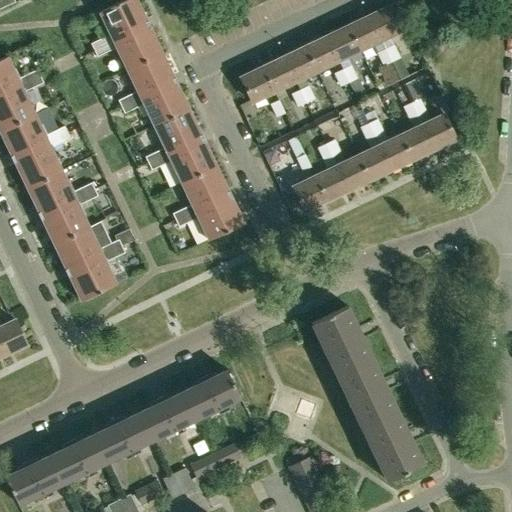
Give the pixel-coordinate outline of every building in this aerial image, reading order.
[(122,0),(99,11),(109,33),(113,40),(148,23),(146,18),(137,0),(122,0)] [(369,15),(381,39),(403,29),(391,4),(369,15)] [(360,50),(381,39),(369,15),(348,25),(360,50)] [(109,33),(100,38),(106,52),(116,47),(126,69),(162,52),(151,28),(148,23),(113,40),(109,33)] [(348,25),(333,32),(329,34),(326,35),(338,60),(346,56),(360,50),(348,25)] [(317,70),(338,60),(326,35),(305,46),(317,70)] [(91,42),(98,56),(106,52),(100,38),(91,42)] [(386,48),(392,61),(400,57),(394,44),(386,48)] [(295,81),(317,70),(305,46),(283,56),(295,81)] [(383,65),(392,61),(386,48),(377,52),(383,65)] [(162,52),(126,69),(137,90),(140,97),(175,80),(173,75),(162,52)] [(7,56),(0,58),(0,94),(21,85),(24,92),(34,87),(27,73),(17,77),(7,56)] [(274,91),(295,81),(283,56),(262,67),(274,91)] [(357,77),(351,65),(343,69),(349,81),(357,77)] [(252,102),(274,91),(262,67),(240,77),(252,102)] [(42,83),(36,69),(27,73),(34,87),(42,83)] [(340,85),(349,81),(343,69),(334,73),(340,85)] [(137,90),(127,95),(134,109),(143,104),(154,125),(189,108),(178,85),(176,81),(175,80),(140,97),(137,90)] [(406,90),(415,85),(412,80),(403,84),(406,90)] [(21,85),(0,94),(0,129),(35,113),(24,92),(21,85)] [(299,89),(305,102),(314,98),(308,85),(299,89)] [(362,86),(353,90),(357,98),(366,94),(362,86)] [(297,106),(305,102),(299,89),(291,93),(297,106)] [(134,109),(127,95),(119,99),(125,112),(125,113),(134,109)] [(419,97),(411,101),(417,114),(426,110),(419,97)] [(277,100),(269,104),(275,117),(283,113),(277,100)] [(409,118),(417,114),(411,101),(403,105),(409,118)] [(189,108),(154,125),(164,147),(167,154),(203,137),(200,131),(189,108)] [(35,113),(0,129),(0,131),(10,154),(13,158),(48,141),(52,148),(61,144),(54,130),(45,134),(35,113)] [(444,113),(443,114),(430,120),(422,124),(434,149),(438,147),(441,145),(456,138),(444,113)] [(368,122),(374,135),(382,131),(376,118),(368,122)] [(366,139),(374,135),(368,122),(360,126),(366,139)] [(413,159),(434,149),(422,124),(401,134),(413,159)] [(54,130),(61,144),(70,140),(63,126),(63,125),(54,130)] [(391,169),(413,159),(401,134),(379,144),(391,169)] [(164,147),(154,151),(161,165),(171,161),(181,182),(216,165),(205,141),(203,137),(167,154),(164,147)] [(325,143),(331,155),(339,152),(333,139),(325,143)] [(48,141),(13,158),(15,164),(16,165),(26,186),(62,169),(52,148),(48,141)] [(331,155),(325,143),(317,147),(323,159),(331,155)] [(369,180),(391,169),(379,144),(357,155),(369,180)] [(153,169),(161,165),(154,151),(146,155),(152,169),(153,169)] [(302,170),(310,166),(304,153),(296,157),(302,170)] [(348,190),(369,180),(357,155),(336,165),(348,190)] [(216,165),(181,182),(191,203),(194,210),(230,193),(227,188),(216,165)] [(328,169),(314,175),(326,200),(341,193),(344,192),(348,190),(336,165),(328,169)] [(62,169),(26,186),(38,210),(40,215),(75,198),(79,205),(88,200),(81,186),(72,191),(62,169)] [(306,179),(293,185),(293,186),(305,211),(318,204),(321,203),(326,200),(314,175),(306,179)] [(81,186),(88,200),(97,196),(90,183),(90,182),(81,186)] [(191,203),(182,208),(188,222),(198,217),(208,239),(244,222),(232,198),(230,193),(194,210),(191,203)] [(75,198),(40,215),(43,220),(53,243),(89,226),(79,205),(75,198)] [(173,212),(180,225),(180,226),(188,222),(182,208),(173,212)] [(89,226),(53,243),(65,267),(67,272),(103,255),(106,261),(115,257),(109,243),(99,247),(89,226)] [(124,253),(117,239),(109,243),(115,257),(124,253)] [(103,255),(67,272),(70,277),(81,300),(117,283),(116,283),(106,261),(103,255)] [(347,305),(312,322),(337,375),(373,358),(347,305)] [(0,325),(0,343),(5,354),(27,344),(14,319),(0,325)] [(373,358),(337,375),(362,428),(398,410),(373,358)] [(195,385),(182,391),(195,418),(240,396),(228,370),(213,377),(212,373),(194,382),(195,385)] [(152,406),(139,412),(151,439),(195,418),(182,391),(169,398),(168,394),(150,402),(152,406)] [(398,410),(362,428),(387,480),(423,463),(398,410)] [(108,427),(95,434),(108,460),(151,439),(139,412),(126,419),(124,415),(106,424),(108,427)] [(64,448),(51,455),(64,481),(108,460),(95,434),(82,440),(80,436),(62,445),(64,448)] [(235,443),(212,454),(218,466),(240,455),(235,443)] [(212,454),(191,464),(197,476),(218,466),(212,454)] [(20,470),(6,476),(19,503),(64,481),(51,455),(38,461),(36,457),(18,466),(20,470)] [(316,467),(311,456),(289,466),(294,477),(316,467)] [(186,467),(174,472),(184,492),(195,487),(186,467)] [(321,478),(316,467),(294,477),(299,488),(321,478)] [(174,472),(163,478),(172,498),(184,492),(174,472)] [(326,489),(321,478),(299,488),(304,499),(326,489)] [(136,490),(142,503),(164,492),(158,480),(136,490)] [(331,499),(326,489),(304,499),(310,510),(331,499)] [(139,511),(130,493),(119,499),(125,511),(139,511)] [(125,511),(119,499),(107,504),(111,511),(125,511)] [(332,511),(336,510),(331,499),(310,510),(310,511),(332,511)]
